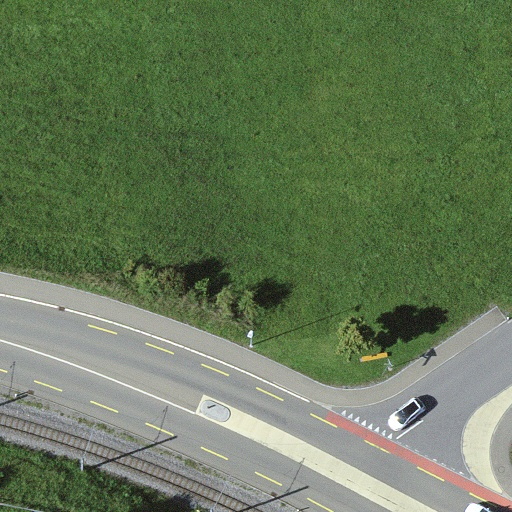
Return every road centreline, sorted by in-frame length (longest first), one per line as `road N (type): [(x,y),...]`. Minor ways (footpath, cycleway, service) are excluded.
road 1 (secondary): [(373,491),(198,413),(0,341)]
road 2 (unclassified): [(511,350),(399,442),(373,491)]
